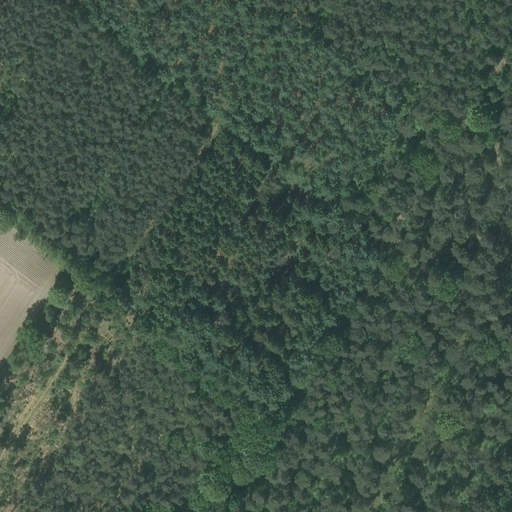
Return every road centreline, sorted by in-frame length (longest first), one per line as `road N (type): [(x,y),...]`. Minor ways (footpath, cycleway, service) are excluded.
road 1 (track): [(511,61),(390,244)]
road 2 (track): [(511,336),(390,244)]
